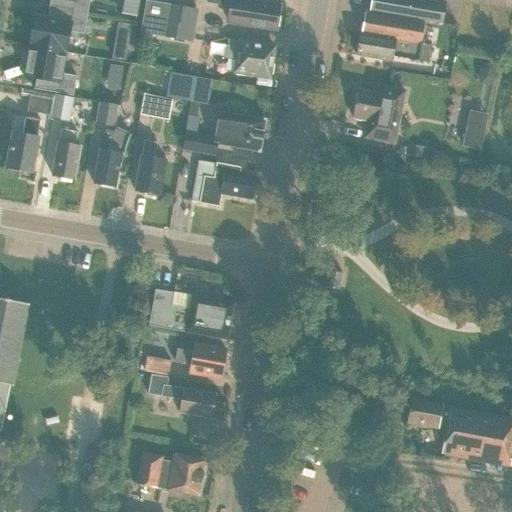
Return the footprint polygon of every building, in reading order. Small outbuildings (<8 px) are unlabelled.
[(63,0),(75,2),(73,12),(88,15),(90,0),(63,0)] [(141,15),(141,0),(121,0),(121,14),(141,15)] [(249,2),(237,0),(232,0),(229,22),(276,30),(280,6),(249,1),(249,2)] [(430,0),(371,0),(370,11),(442,23),(445,3),(430,0)] [(511,0),(485,0),(485,5),(511,8),(511,0)] [(162,20),(196,26),(199,10),(165,3),(162,20)] [(71,22),(34,16),(29,46),(66,53),(70,33),(84,35),(88,15),(73,12),(71,22)] [(421,44),(424,23),(365,12),(361,33),(360,33),(356,55),(392,62),(393,56),(417,60),(420,44),(421,44)] [(193,43),(196,26),(162,20),(159,36),(193,43)] [(274,47),(240,42),(240,47),(227,45),(225,58),(237,60),(235,72),(269,78),(274,47)] [(125,62),(128,45),(115,43),(112,59),(125,62)] [(29,46),(23,77),(60,84),(58,94),(73,97),(77,76),(63,73),(66,53),(29,46)] [(115,66),(113,88),(121,88),(123,66),(115,66)] [(168,96),(192,98),(194,74),(170,72),(168,96)] [(394,145),(405,92),(374,85),(372,92),(359,89),(353,119),(366,121),(363,138),(394,145)] [(52,99),(30,95),(29,99),(27,111),(50,115),(53,100),(52,99)] [(69,122),(73,99),(54,95),(50,119),(69,122)] [(154,117),(158,98),(143,95),(140,115),(154,117)] [(190,102),(172,99),(169,113),(188,116),(190,102)] [(115,127),(118,107),(98,104),(95,123),(115,127)] [(482,148),(489,113),(470,110),(464,145),(482,148)] [(218,139),(196,135),(185,133),(182,149),(215,155),(217,144),(260,151),(265,121),(222,114),(219,133),(218,139)] [(185,133),(196,135),(198,118),(188,116),(185,133)] [(37,138),(40,120),(26,117),(22,135),(12,133),(5,168),(32,173),(39,138),(37,138)] [(131,135),(115,127),(114,131),(104,130),(103,137),(100,150),(99,150),(93,184),(116,188),(124,154),(127,144),(131,135)] [(75,146),(77,133),(61,130),(58,143),(58,142),(52,176),(73,180),(79,146),(75,146)] [(154,159),(157,143),(144,140),(141,156),(135,191),(160,195),(166,161),(154,159)] [(407,145),(405,158),(433,162),(435,149),(407,145)] [(217,164),(198,161),(191,201),(219,206),(221,194),(252,200),(256,177),(239,174),(240,168),(217,164)] [(339,290),(342,273),(329,270),(326,288),(339,290)] [(234,304),(221,302),(199,298),(197,312),(171,308),(173,295),(154,292),(148,326),(227,340),(234,304)] [(0,430),(0,431),(9,385),(14,386),(29,304),(0,298),(0,430)] [(220,379),(225,349),(195,344),(194,352),(177,349),(174,362),(191,365),(190,374),(220,379)] [(168,376),(171,361),(147,357),(144,371),(168,376)] [(211,418),(215,395),(166,386),(168,378),(151,375),(148,394),(181,400),(179,413),(211,418)] [(445,439),(451,408),(450,408),(442,407),(442,406),(412,401),(408,422),(436,427),(436,431),(441,438),(445,439)] [(511,418),(451,408),(445,439),(442,456),(509,468),(511,460),(508,459),(510,449),(511,449),(511,418)] [(85,511),(92,473),(97,446),(88,445),(75,511),(85,511)] [(173,462),(162,460),(162,457),(142,453),(136,485),(131,508),(151,511),(156,488),(199,496),(205,460),(174,454),(173,462)]
